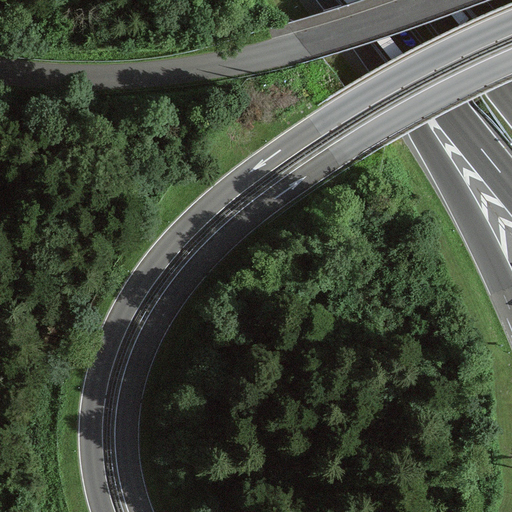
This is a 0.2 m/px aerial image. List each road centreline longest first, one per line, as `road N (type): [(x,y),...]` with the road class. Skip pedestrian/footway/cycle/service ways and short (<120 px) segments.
road 1 (tertiary): [(430,0),(220,64),(94,77),(0,71)]
road 2 (motorway): [(319,0),(420,134),(511,308)]
road 3 (motorway): [(362,0),(511,186)]
road 4 (motorway): [(511,98),(434,0)]
